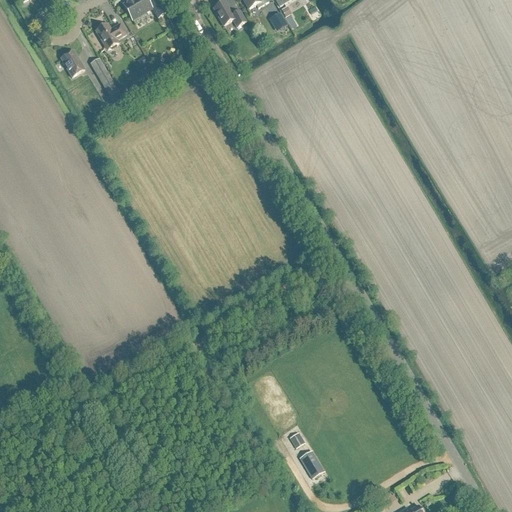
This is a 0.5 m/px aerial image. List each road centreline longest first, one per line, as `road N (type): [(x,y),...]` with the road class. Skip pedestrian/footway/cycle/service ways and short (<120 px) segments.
road 1 (tertiary): [(485,511),(188,8)]
road 2 (track): [(322,267),(195,345),(122,443),(37,511)]
